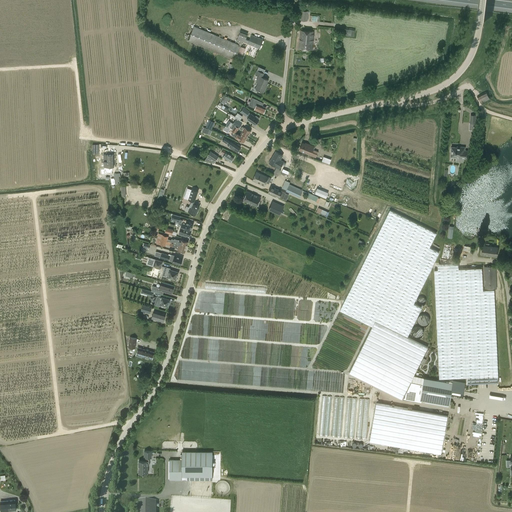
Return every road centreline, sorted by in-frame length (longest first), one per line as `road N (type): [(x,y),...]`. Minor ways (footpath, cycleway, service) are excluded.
road 1 (unclassified): [(102,511),(112,459),(162,374),(205,231),(238,175)]
road 2 (track): [(198,290),(174,381),(373,396)]
road 3 (track): [(33,193),(60,433)]
road 4 (residential): [(311,120),(451,80),(474,48),(482,0)]
road 5 (track): [(188,288),(339,301),(308,369)]
road 6 (track): [(178,358),(346,372)]
road 7 (track): [(192,313),(331,324)]
road 8 (track): [(185,336),(320,346)]
